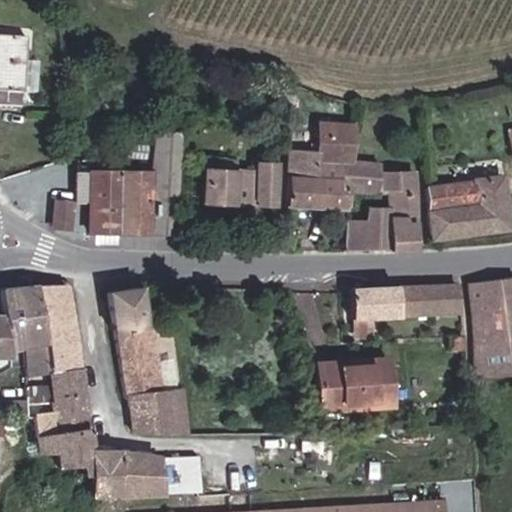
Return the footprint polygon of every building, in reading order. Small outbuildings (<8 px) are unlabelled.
[(20,55),(20,30),(0,28),(0,100),(14,101),(15,85),(15,70),(19,70),(20,55)] [(33,55),(20,55),(19,70),(15,70),(15,85),(19,85),(19,84),(32,84),(33,55)] [(413,157),(408,156),(409,126),(351,124),(351,116),(333,116),(333,123),(322,123),(322,111),(305,111),(304,142),(277,142),(277,199),(338,200),(338,247),(353,247),(414,242),(414,186),(412,186),(413,157)] [(214,198),(262,198),(262,148),(244,147),(244,157),(224,157),(224,147),(195,147),(194,197),(197,197),(214,198)] [(141,222),(141,207),(140,165),(67,165),(67,196),(82,196),(82,222),(141,222)] [(429,236),(507,226),(499,174),(420,184),(429,236)] [(51,197),(50,210),(63,211),(64,198),(51,197)] [(196,211),(214,212),(214,198),(197,197),(196,211)] [(141,222),(165,222),(165,207),(141,207),(141,222)] [(62,218),(63,211),(50,210),(50,217),(62,218)] [(177,364),(161,365),(159,316),(148,316),(144,276),(106,282),(120,387),(123,387),(127,420),(183,412),(177,364)] [(80,355),(78,336),(65,281),(32,284),(37,325),(18,328),(20,340),(22,359),(44,358),(80,355)] [(511,281),(475,285),(480,380),(511,375),(511,281)] [(18,328),(37,325),(32,284),(0,285),(0,321),(9,354),(13,353),(20,352),(20,340),(18,328)] [(464,286),(356,290),(354,336),(380,335),(379,320),(465,318),(464,286)] [(0,354),(9,354),(0,321),(0,354)] [(465,337),(476,337),(476,324),(465,324),(465,337)] [(52,419),(86,416),(80,355),(44,358),(46,373),(48,390),(52,419)] [(310,406),(382,399),(378,355),(306,361),(310,406)] [(26,392),(48,390),(46,373),(24,375),(25,382),(26,392)] [(0,397),(27,396),(26,392),(25,382),(0,382),(0,397)] [(0,411),(29,411),(27,396),(0,397),(0,411)] [(104,488),(162,486),(158,437),(89,442),(86,416),(52,419),(31,422),(34,440),(57,439),(61,456),(63,469),(84,467),(87,478),(103,479),(104,488)] [(0,418),(0,437),(7,438),(9,419),(0,418)] [(162,486),(195,485),(192,434),(158,437),(162,486)] [(36,457),(61,456),(57,439),(34,440),(36,457)] [(0,488),(1,511),(53,511),(51,490),(33,490),(32,479),(0,480),(0,488)] [(436,511),(436,502),(318,510),(318,511),(436,511)]
